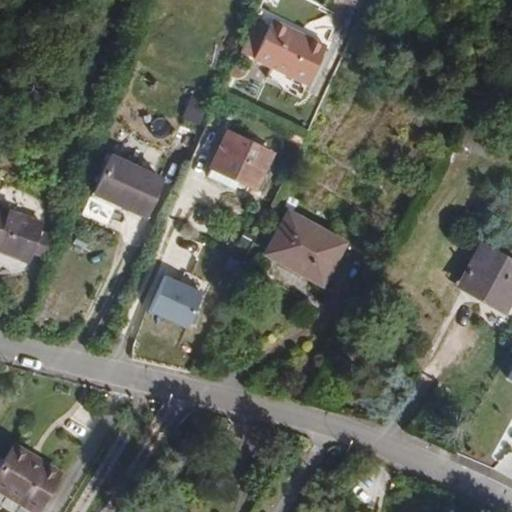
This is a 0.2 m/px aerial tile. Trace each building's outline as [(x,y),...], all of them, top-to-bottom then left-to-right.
[(289,0),(266,0),(291,12),(295,3),(289,0)] [(290,94),(295,84),(309,91),(328,52),(294,35),(277,27),(260,19),(257,25),(240,58),(260,67),(258,72),(293,89),(290,94)] [(498,146),(510,123),(482,109),(471,132),(498,146)] [(253,192),(270,156),(227,135),(206,180),(225,189),(227,186),(241,192),(244,187),(253,192)] [(147,221),(162,184),(111,162),(96,198),(94,198),(85,221),(109,231),(119,209),(147,221)] [(345,247),(289,217),(266,259),(323,289),(345,247)] [(0,262),(27,272),(41,233),(0,218),(0,262)] [(504,308),(511,293),(511,263),(483,247),(463,281),(483,292),(481,294),(504,308)] [(167,272),(146,311),(182,331),(203,291),(167,272)] [(483,292),(463,281),(462,284),(458,291),(509,320),(511,314),(511,293),(504,308),(481,294),(483,292)] [(0,476),(0,494),(29,511),(41,511),(62,478),(15,450),(0,476)] [(29,511),(0,494),(0,509),(4,511),(29,511)]
